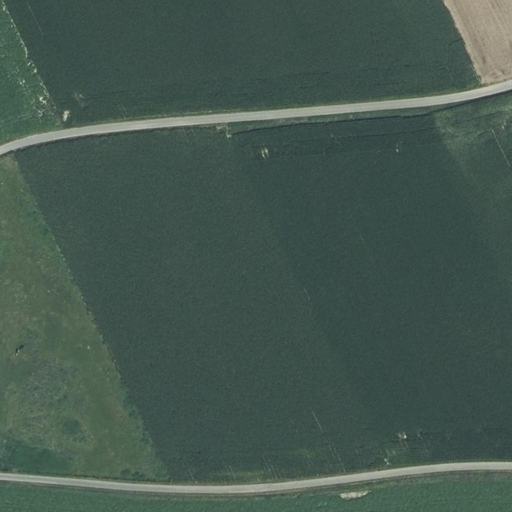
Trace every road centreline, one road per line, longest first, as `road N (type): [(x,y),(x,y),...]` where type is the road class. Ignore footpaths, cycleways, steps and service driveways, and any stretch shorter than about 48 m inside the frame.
road 1 (track): [(511,86),(56,132),(0,149)]
road 2 (track): [(511,467),(221,491),(0,477)]
